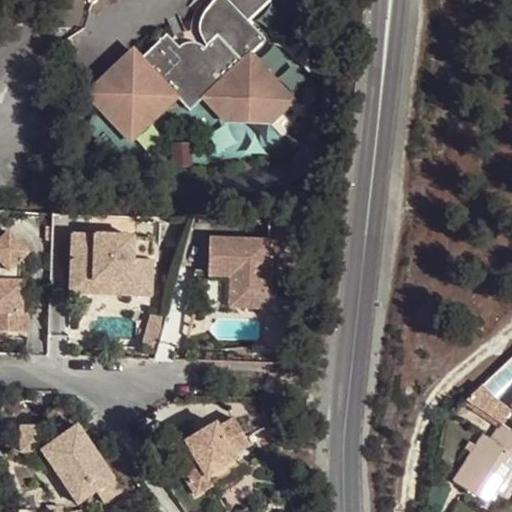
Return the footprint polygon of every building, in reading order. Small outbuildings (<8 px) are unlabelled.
[(237,62),(245,55),(257,42),(242,22),(266,0),(214,0),(205,12),(199,21),(200,32),(206,43),(212,36),(237,62)] [(129,51),(83,95),(127,141),(174,98),(186,112),(200,98),(220,120),(268,121),(289,100),(245,55),(237,62),(212,36),(206,43),(200,48),(187,61),(175,48),(162,35),(136,60),(129,51)] [(175,48),(187,61),(200,48),(196,45),(193,43),(187,42),(182,43),(178,45),(175,48)] [(13,282),(14,271),(19,271),(19,263),(15,261),(22,254),(4,234),(0,237),(0,331),(22,332),(23,314),(17,313),(18,282),(13,282)] [(150,238),(91,236),(90,259),(67,258),(66,287),(91,287),(91,282),(128,283),(127,296),(149,296),(150,238)] [(68,236),(67,258),(90,259),(91,236),(68,236)] [(266,240),(205,239),(205,273),(229,273),(229,270),(235,270),(235,308),(265,309),(266,240)] [(229,273),(205,273),(205,277),(227,278),(226,308),(235,308),(235,270),(229,270),(229,273)] [(91,287),(66,287),(66,294),(127,296),(128,283),(91,282),(91,287)] [(140,339),(155,344),(162,319),(147,314),(140,339)] [(155,344),(140,339),(137,350),(152,354),(155,344)] [(212,425),(181,443),(190,457),(175,467),(192,495),(209,485),(204,476),(233,458),(231,454),(247,444),(231,419),(214,429),(212,425)] [(511,482),(511,431),(501,424),(491,439),(484,435),(454,481),(488,503),(495,492),(501,483),(509,488),(511,482)] [(16,428),(17,452),(38,451),(37,427),(16,428)] [(118,490),(73,427),(63,433),(67,438),(60,443),(57,438),(38,451),(75,504),(93,492),(100,503),(118,490)] [(63,433),(57,438),(60,443),(67,438),(63,433)] [(426,508),(434,511),(450,486),(434,476),(426,508)] [(509,488),(501,483),(495,492),(503,497),(509,488)]
